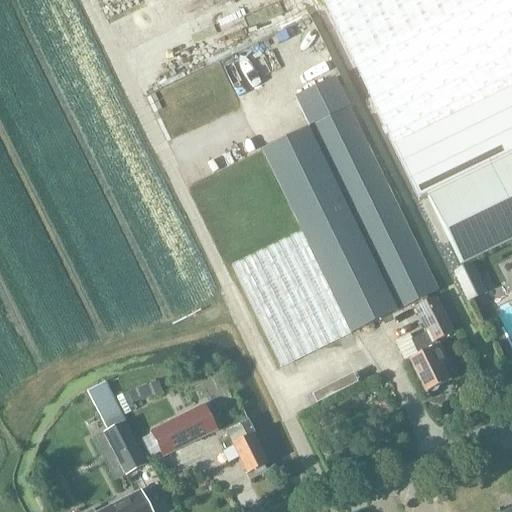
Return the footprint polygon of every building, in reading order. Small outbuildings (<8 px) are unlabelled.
[(511,0),(322,0),(420,200),(426,197),(511,154),(511,0)] [(288,30),(296,50),(315,42),(307,23),(288,30)] [(176,83),(183,97),(194,91),(186,77),(176,83)] [(260,152),(300,234),(349,335),(417,302),(425,299),(437,293),(348,111),(351,110),(337,79),(295,99),(309,128),(260,152)] [(176,84),(163,88),(169,105),(182,101),(176,84)] [(511,154),(426,197),(461,268),(511,242),(511,154)] [(281,367),(349,335),(300,234),(232,267),(281,367)] [(416,356),(407,361),(423,393),(426,391),(431,394),(435,392),(435,386),(448,380),(441,365),(445,363),(437,346),(431,348),(429,343),(452,332),(435,297),(427,302),(425,299),(417,302),(419,306),(413,309),(425,333),(408,341),(416,356)] [(105,383),(87,393),(107,432),(125,423),(126,423),(105,383)] [(128,393),(131,403),(161,392),(157,383),(128,393)] [(159,428),(151,432),(159,449),(163,457),(216,431),(204,406),(159,428)] [(248,420),(224,432),(227,438),(220,442),(225,452),(232,448),(246,476),(266,466),(252,437),(256,435),(248,420)] [(107,432),(105,433),(127,476),(147,466),(125,423),(107,432)] [(101,511),(148,511),(139,493),(101,511)]
